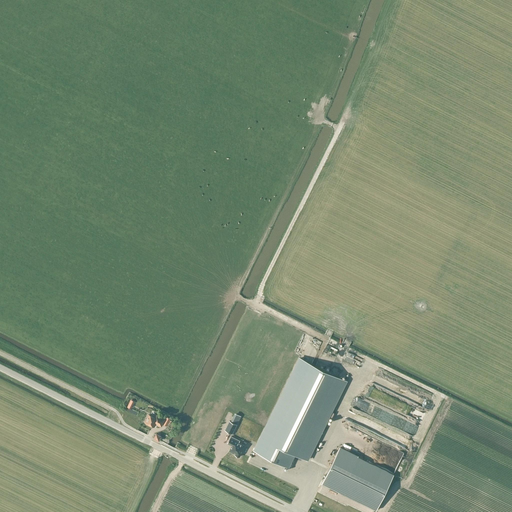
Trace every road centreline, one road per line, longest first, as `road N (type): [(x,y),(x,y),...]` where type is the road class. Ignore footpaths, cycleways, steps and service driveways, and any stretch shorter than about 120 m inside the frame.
road 1 (tertiary): [(286,511),(0,368)]
road 2 (track): [(237,297),(372,361),(297,510)]
road 3 (track): [(244,323),(339,128),(333,125)]
